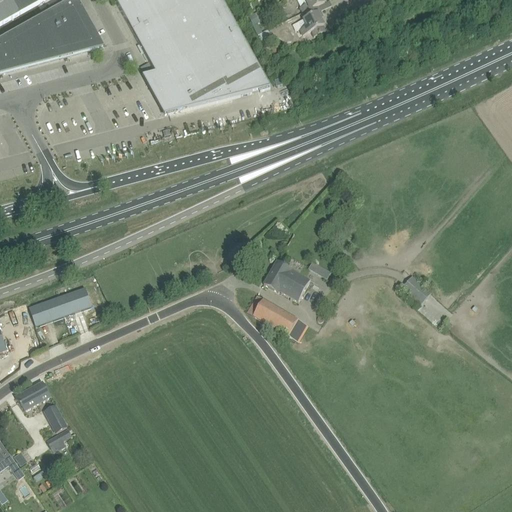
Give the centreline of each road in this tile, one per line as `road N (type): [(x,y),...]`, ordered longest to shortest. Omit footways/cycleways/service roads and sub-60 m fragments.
road 1 (unclassified): [(380,511),(220,294),(40,367),(0,393)]
road 2 (primary): [(0,290),(328,146),(374,114)]
road 3 (primary): [(0,250),(123,212),(374,114)]
road 4 (primary): [(374,114),(86,190)]
road 5 (residential): [(15,95),(119,67),(125,50),(97,0)]
road 6 (primary): [(511,53),(374,114)]
